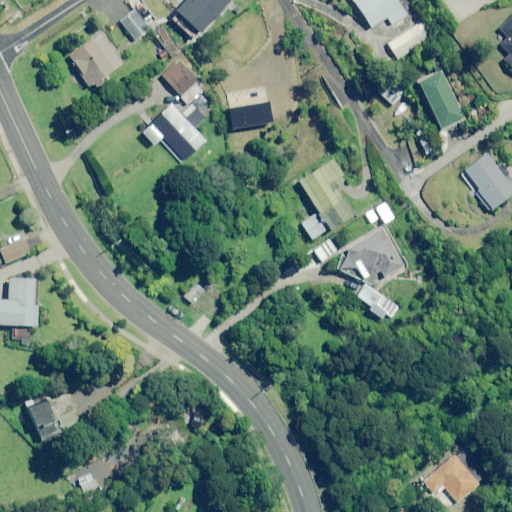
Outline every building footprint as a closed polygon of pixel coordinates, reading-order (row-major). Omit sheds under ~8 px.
[(187,0),(176,11),(179,13),(174,19),(179,23),(177,25),(186,33),(192,26),(200,34),(233,0),(187,0)] [(353,0),(372,27),(387,17),(392,25),(407,15),(397,0),(353,0)] [(149,30),(136,15),(123,25),(136,41),(149,30)] [(434,36),(425,21),(387,43),(396,59),(434,36)] [(109,81),(106,75),(123,64),(105,35),(70,57),(88,86),(93,83),(96,89),(109,81)] [(148,51),(143,44),(133,52),(138,59),(148,51)] [(198,80),(180,60),(163,75),(181,95),(190,105),(204,92),(195,82),(198,80)] [(463,119),(440,72),(418,83),(442,130),(463,119)] [(192,104),(180,115),(171,105),(142,133),(154,146),(160,140),(170,150),(173,146),(186,160),(205,142),(194,129),(206,118),(192,104)] [(511,194),(511,187),(487,155),(461,174),(489,211),(511,194)] [(344,175),(334,159),(298,181),(318,212),(301,223),(311,240),(329,228),(330,230),(354,216),(333,182),(344,175)] [(393,219),(384,205),(377,209),(386,223),(393,219)] [(405,267),(384,229),(347,249),(364,280),(382,270),(386,277),(405,267)] [(338,251),(330,239),(313,250),(321,262),(338,251)] [(0,265),(6,263),(31,253),(26,240),(1,249),(2,252),(0,252),(0,265)] [(37,280),(9,279),(8,301),(0,300),(0,324),(38,326),(39,306),(36,306),(37,280)] [(399,307),(365,285),(357,298),(370,305),(367,309),(382,319),(386,313),(392,317),(399,307)] [(59,432),(46,399),(28,406),(40,439),(59,432)] [(80,424),(75,411),(58,417),(64,431),(80,424)] [(478,485),(453,456),(423,480),(435,495),(444,487),(457,502),(478,485)]
